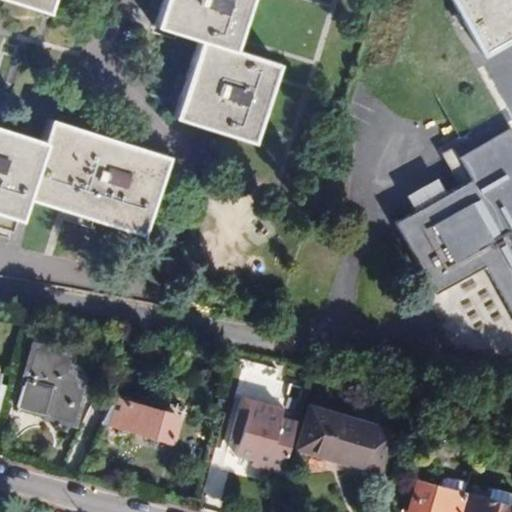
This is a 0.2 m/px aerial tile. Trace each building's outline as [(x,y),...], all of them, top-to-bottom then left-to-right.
[(42,0),(12,0),(40,8),(42,0)] [(244,0),(161,0),(154,24),(197,39),(229,48),(244,0)] [(511,0),(450,0),(478,50),(511,30),(511,0)] [(229,48),(197,39),(173,114),(249,139),(274,62),(229,48)] [(42,142),(23,195),(139,233),(164,157),(49,120),(42,142)] [(511,140),(503,124),(451,153),(464,177),(387,218),(427,290),(477,262),(511,323),(511,140)] [(23,195),(42,142),(0,128),(0,214),(15,219),(23,195)] [(64,359),(28,350),(13,407),(67,421),(76,386),(81,387),(81,377),(78,370),(69,363),(63,361),(64,359)] [(140,407),(110,399),(99,422),(166,441),(172,416),(178,417),(181,408),(143,398),(140,407)] [(288,438),(293,422),(277,417),(278,411),(238,399),(229,429),(239,433),(236,442),(233,454),(250,458),(249,465),(278,473),(287,443),(278,440),(279,435),(288,438)] [(390,429),(309,406),(296,449),(378,472),(390,429)] [(239,433),(229,429),(226,439),(236,442),(239,433)] [(456,511),(464,485),(450,481),(444,485),(442,491),(415,484),(408,511),(409,511),(456,511)] [(511,511),(511,506),(511,505),(511,496),(484,489),(483,493),(468,489),(462,511),(511,511)]
